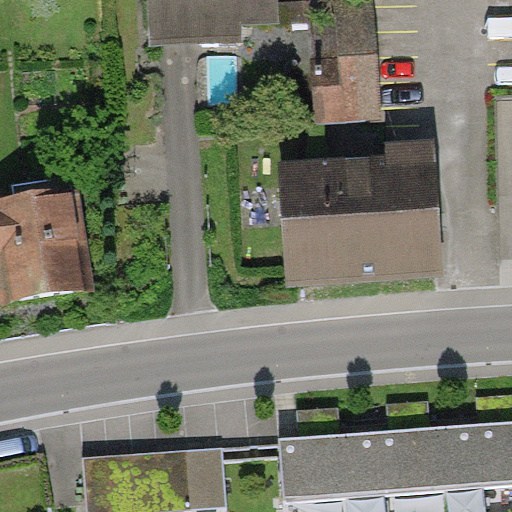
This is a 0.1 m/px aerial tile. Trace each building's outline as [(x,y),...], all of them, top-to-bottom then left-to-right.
[(161,0),(165,54),(290,47),(287,0),(161,0)] [(315,71),(319,131),(380,128),(373,5),(335,7),(339,70),(315,71)] [(293,173),(298,288),(452,282),(447,167),(293,173)] [(25,310),(103,299),(88,197),(0,209),(0,271),(19,268),(25,310)] [(511,431),(509,432),(415,439),(326,446),(289,449),(294,504),(511,487),(511,431)] [(193,511),(191,460),(79,466),(81,511),(193,511)]
